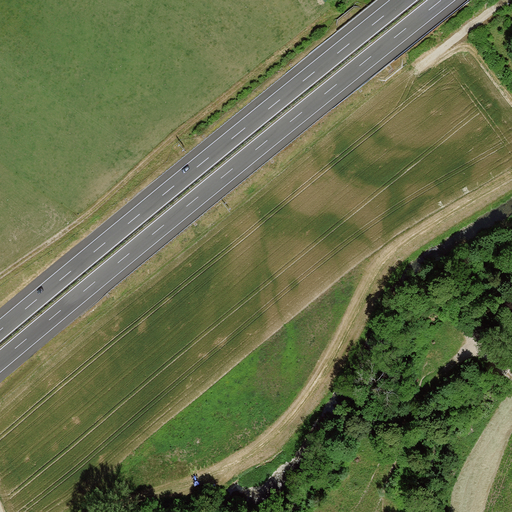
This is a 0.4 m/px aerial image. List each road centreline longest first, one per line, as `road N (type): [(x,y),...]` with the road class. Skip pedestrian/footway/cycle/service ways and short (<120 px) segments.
road 1 (motorway): [(0,361),(442,0)]
road 2 (motorway): [(403,0),(0,329)]
road 3 (track): [(0,278),(88,216),(337,9)]
